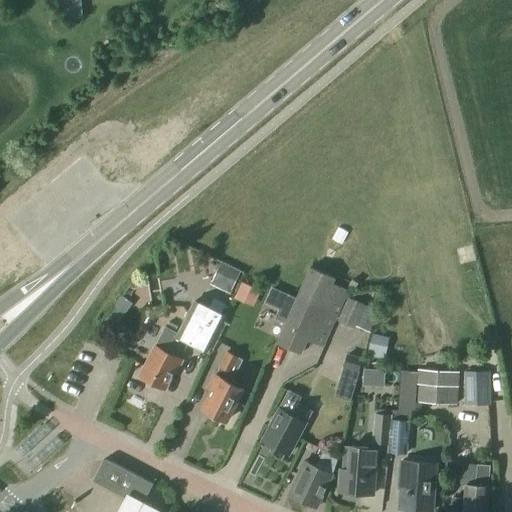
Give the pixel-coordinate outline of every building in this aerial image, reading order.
[(220,263),(210,285),(230,294),(240,272),(220,263)] [(310,267),(276,342),(287,348),(300,353),(306,340),(322,347),(336,315),(347,290),(331,283),(334,277),(310,267)] [(132,303),(122,296),(115,305),(124,313),(132,303)] [(347,297),(336,321),(354,329),(364,305),(347,297)] [(155,346),(140,375),(164,387),(174,370),(177,371),(182,360),(179,358),(187,341),(207,351),(222,322),(201,311),(187,339),(178,334),(168,352),(155,346)] [(101,322),(111,330),(118,320),(108,313),(101,322)] [(342,350),(335,367),(355,375),(362,358),(342,350)] [(211,389),(202,407),(226,420),(242,389),(229,382),(242,359),(227,351),(219,366),(220,366),(215,375),(214,374),(208,387),(211,389)] [(417,370),(415,401),(456,403),(458,372),(417,370)] [(488,374),(461,375),(462,406),(489,406),(488,374)] [(279,408),(262,439),(288,453),(305,422),(311,411),(296,403),(300,397),(289,391),(279,408)] [(388,443),(391,420),(391,416),(374,414),(372,442),(388,443)] [(408,421),(391,420),(388,443),(387,452),(405,453),(408,421)] [(100,446),(85,470),(113,487),(122,473),(139,484),(146,473),(100,446)] [(337,467),(336,492),(373,494),(376,448),(350,446),(349,468),(337,467)] [(401,461),(399,479),(402,479),(400,509),(431,511),(435,463),(401,461)] [(298,473),(288,493),(311,505),(316,494),(321,497),(332,475),(308,464),(302,476),(298,473)] [(453,498),(451,511),(486,511),(489,486),(488,486),(489,465),(477,464),(475,485),(465,484),(464,499),(453,498)] [(140,504),(126,497),(118,511),(160,511),(162,509),(143,499),(140,504)]
